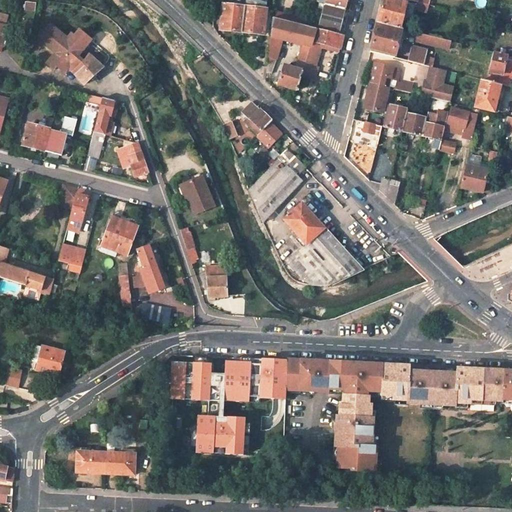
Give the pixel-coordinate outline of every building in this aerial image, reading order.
[(346,0),(320,0),(320,2),(344,8),(346,0)] [(401,27),(407,2),(398,0),(383,0),(381,9),(378,21),(401,27)] [(429,4),(419,1),(416,9),(428,12),(429,4)] [(344,8),(320,2),(319,8),(324,9),(320,24),(339,29),(344,8)] [(36,4),(26,3),(25,11),(35,12),(36,4)] [(241,6),(220,4),(218,29),(238,32),(241,6)] [(241,6),(238,32),(259,34),(262,8),(241,6)] [(0,33),(3,34),(9,10),(0,7),(0,33)] [(299,24),(301,18),(290,15),(288,21),(299,24)] [(310,27),(299,24),(288,21),(271,17),(269,34),(304,43),(311,44),(316,28),(310,27)] [(299,24),(310,27),(312,20),(301,17),(301,18),(299,24)] [(403,27),(401,27),(378,21),(375,37),(371,51),(396,57),(403,27)] [(49,24),(39,35),(45,40),(43,43),(54,53),(46,63),(53,69),(56,66),(63,72),(66,67),(72,72),(83,83),(101,66),(87,53),(82,60),(76,55),(90,38),(78,29),(73,35),(70,32),(66,37),(49,24)] [(316,28),(311,44),(303,71),(301,77),(315,81),(319,67),(315,66),(321,47),(322,42),(326,43),(326,45),(340,48),(341,49),(344,35),(316,28)] [(418,31),(416,40),(449,48),(451,39),(418,31)] [(458,41),(451,39),(449,48),(455,49),(458,41)] [(277,61),(279,42),(268,40),(266,57),(274,60),(277,61)] [(326,43),(322,42),(321,47),(339,52),(340,48),(326,45),(326,43)] [(311,44),(304,43),(296,70),(303,71),(311,44)] [(424,64),(426,57),(428,49),(413,45),(410,60),(424,64)] [(494,49),(487,80),(501,83),(502,84),(510,86),(511,78),(492,73),(493,70),(503,72),(511,74),(511,61),(506,60),(508,53),(494,49)] [(270,74),(274,60),(266,57),(265,73),(270,74)] [(435,59),(426,57),(424,64),(433,66),(435,59)] [(392,79),(395,68),(377,64),(372,85),(385,88),(387,78),(392,79)] [(296,70),(284,66),(279,86),(297,91),(301,77),(303,71),(296,70)] [(447,70),(433,66),(429,81),(427,81),(423,96),(451,102),(455,87),(443,85),(447,70)] [(399,81),(402,70),(395,68),(392,79),(399,81)] [(487,80),(483,79),(476,106),(494,111),(501,83),(487,80)] [(410,85),(398,82),(397,89),(408,92),(410,85)] [(384,112),(390,89),(385,88),(372,85),(366,108),(384,112)] [(0,135),(9,98),(0,96),(0,135)] [(101,96),(92,131),(110,135),(113,121),(106,119),(107,114),(110,115),(114,99),(101,96)] [(251,103),(245,109),(252,116),(248,122),(259,132),(269,122),(270,121),(261,112),(251,103)] [(409,109),(389,104),(384,126),(404,131),(408,113),(409,109)] [(464,139),(472,141),(478,115),(452,108),(449,124),(466,129),(464,139)] [(428,113),(427,118),(423,135),(443,140),(450,113),(440,111),(439,115),(428,113)] [(427,118),(408,113),(404,131),(423,135),(427,118)] [(60,131),(50,129),(44,151),(61,155),(67,133),(73,135),(77,119),(64,116),(60,131)] [(504,129),(503,132),(506,133),(510,117),(504,116),(501,128),(504,129)] [(238,136),(232,122),(225,125),(230,140),(238,136)] [(281,133),(269,122),(259,132),(256,136),(268,147),(281,133)] [(374,133),(377,124),(367,122),(364,131),(374,133)] [(29,123),(23,145),(44,151),(50,129),(29,123)] [(102,134),(92,132),(86,155),(96,158),(102,134)] [(454,155),(457,144),(441,140),(438,151),(454,155)] [(139,143),(119,149),(123,159),(131,156),(134,165),(132,166),(136,176),(149,171),(144,155),(139,143)] [(289,145),(247,186),(260,219),(301,179),(296,174),(307,163),(289,145)] [(497,164),(500,152),(492,150),(489,162),(497,164)] [(131,156),(123,159),(126,168),(132,166),(134,165),(131,156)] [(489,169),(467,164),(462,185),(484,190),(489,169)] [(0,201),(8,180),(0,176),(0,201)] [(203,177),(184,184),(188,197),(194,215),(214,208),(203,177)] [(382,193),(388,198),(391,185),(391,182),(385,180),(382,193)] [(396,207),(401,188),(391,185),(388,198),(394,205),(396,207)] [(78,190),(63,186),(58,204),(73,209),(77,194),(78,190)] [(89,197),(77,194),(73,209),(71,218),(82,221),(89,197)] [(361,270),(298,200),(285,212),(288,215),(282,220),(304,245),(285,263),(298,278),(311,286),(328,285),(361,270)] [(113,216),(138,226),(140,222),(115,212),(113,216)] [(126,256),(138,226),(113,216),(101,246),(117,252),(126,256)] [(82,221),(71,218),(68,228),(79,231),(82,221)] [(188,231),(181,233),(190,259),(196,257),(188,231)] [(86,251),(64,245),(60,259),(82,266),(86,251)] [(147,285),(150,294),(165,288),(148,245),(137,249),(143,267),(141,268),(144,276),(147,285)] [(0,278),(41,291),(51,293),(55,279),(45,276),(5,264),(9,250),(0,246),(0,278)] [(115,256),(117,252),(101,246),(99,250),(115,256)] [(129,276),(127,263),(120,264),(122,276),(120,276),(124,308),(132,308),(128,276),(129,276)] [(225,265),(205,268),(209,298),(212,302),(216,302),(216,298),(229,296),(225,265)] [(132,287),(147,285),(144,276),(131,278),(132,287)] [(145,304),(141,318),(169,325),(172,310),(145,304)] [(64,353),(35,345),(31,362),(39,364),(37,370),(58,375),(64,353)] [(287,387),(288,360),(281,360),(261,359),(261,365),(251,364),(251,363),(240,362),(225,361),(225,374),(223,401),(240,402),(240,397),(259,398),(274,399),(274,393),(280,393),(286,394),(287,387)] [(328,389),(330,362),(321,362),(288,360),(287,387),(320,389),(328,389)] [(195,363),(172,362),(170,399),(209,401),(208,416),(198,415),(197,425),(196,443),(196,453),(243,455),(244,445),(244,436),(244,434),(245,424),(245,418),(223,417),(215,417),(215,414),(219,414),(219,401),(220,401),(221,386),(210,386),(211,374),(211,364),(209,364),(195,363)] [(344,363),(330,362),(328,389),(328,393),(342,393),(342,404),(339,404),(339,415),(335,415),(333,448),(337,448),(335,468),(351,469),(351,472),(375,473),(377,447),(374,446),(375,418),(372,418),(373,405),(369,404),(370,395),(392,396),(392,400),(406,401),(406,404),(481,407),(482,404),(511,405),(511,375),(511,372),(461,369),(456,369),(456,371),(444,370),(443,373),(423,372),(423,370),(415,369),(410,369),(410,366),(375,365),(344,363)] [(21,371),(9,368),(6,381),(18,384),(21,371)] [(225,374),(211,374),(210,386),(221,386),(220,401),(219,401),(219,414),(215,414),(215,417),(223,417),(223,401),(225,374)] [(106,452),(89,451),(90,447),(76,446),(75,470),(90,470),(90,474),(105,474),(106,452)] [(122,453),(106,452),(105,474),(118,475),(118,472),(134,472),(135,450),(122,449),(122,453)] [(0,478),(13,482),(13,468),(0,465),(0,478)] [(13,489),(0,486),(0,494),(5,495),(13,497),(13,489)]
